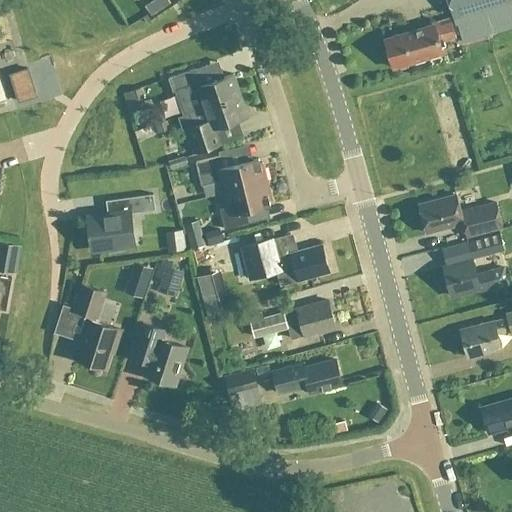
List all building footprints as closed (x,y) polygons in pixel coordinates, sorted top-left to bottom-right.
[(165,0),(163,0),(151,6),(165,34),(178,28),(165,0)] [(407,68),(407,65),(443,54),(439,43),(454,38),(453,36),(457,34),(460,44),(511,28),(511,0),(446,0),(453,21),(384,41),(392,69),(398,68),(400,70),(407,68)] [(489,79),(505,72),(500,61),(484,67),(489,79)] [(195,70),(168,79),(172,92),(175,91),(184,116),(188,114),(193,113),(202,109),(240,96),(233,75),(223,78),(200,86),(195,70)] [(0,76),(0,108),(18,103),(10,73),(0,76)] [(193,127),(185,129),(190,142),(194,155),(221,146),(215,129),(247,118),(240,96),(202,109),(193,113),(188,114),(193,127)] [(222,194),(266,183),(262,164),(259,165),(258,160),(222,169),(219,158),(195,164),(200,187),(220,182),(222,194)] [(271,201),(266,183),(222,194),(226,209),(219,211),(224,231),(248,224),(245,213),(269,207),(268,202),(271,201)] [(133,246),(129,215),(154,212),(152,196),(105,202),(107,217),(87,220),(92,251),(133,246)] [(425,234),(462,225),(465,237),(501,229),(495,204),(459,213),(455,196),(418,205),(425,234)] [(500,235),(477,242),(467,244),(471,260),(504,251),(500,235)] [(321,246),(290,254),(291,256),(279,259),(273,240),(241,249),(249,280),(282,271),(281,269),(293,266),(298,282),(329,274),(321,246)] [(504,269),(475,277),(471,261),(443,269),(451,298),(480,290),(481,292),(508,284),(504,269)] [(183,275),(164,268),(156,294),(175,300),(183,275)] [(207,318),(229,312),(218,273),(196,279),(207,318)] [(0,311),(4,312),(9,280),(0,278),(0,311)] [(120,331),(94,323),(104,294),(81,286),(73,312),(88,317),(74,361),(104,370),(111,349),(114,350),(120,331)] [(303,337),(335,329),(327,302),(262,319),(260,312),(247,315),(254,338),(287,329),(290,340),(303,336),(303,337)] [(469,358),(502,349),(498,334),(506,332),(506,331),(511,330),(511,332),(511,313),(507,315),(509,320),(503,322),(503,321),(495,323),(461,332),(469,358)] [(174,387),(186,349),(161,340),(164,331),(141,324),(132,352),(145,356),(148,362),(143,377),(174,387)] [(340,386),(333,361),(302,370),(301,366),(271,374),(277,395),(306,387),(308,395),(340,386)] [(257,390),(252,371),(225,378),(230,397),(257,390)] [(511,399),(481,409),(489,434),(508,429),(509,432),(511,431),(511,399)] [(233,424),(237,412),(218,406),(215,419),(233,424)]
